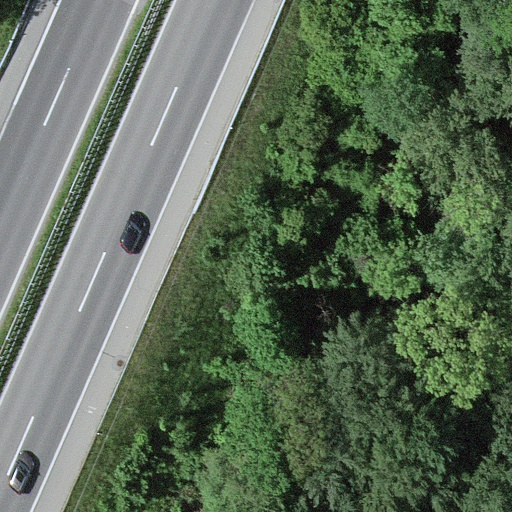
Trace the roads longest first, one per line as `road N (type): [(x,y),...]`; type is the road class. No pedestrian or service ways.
road 1 (motorway): [(0,492),(215,0)]
road 2 (motorway): [(98,0),(0,226)]
